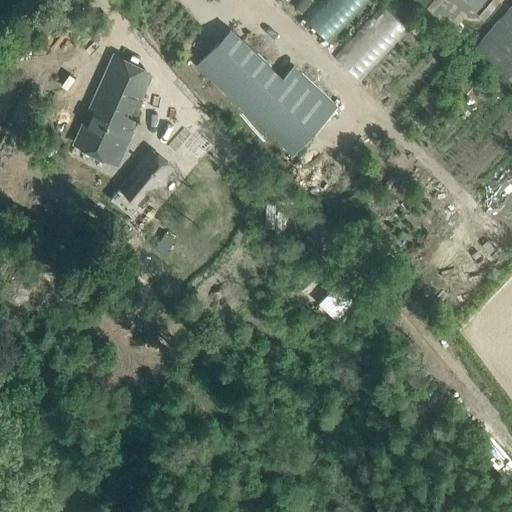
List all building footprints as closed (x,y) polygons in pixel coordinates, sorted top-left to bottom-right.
[(320,0),(307,13),(334,41),(374,0),(320,0)] [(388,2),(341,50),(368,76),(415,27),(388,2)] [(511,76),(511,3),(477,43),(511,76)] [(230,28),(196,64),(293,154),(338,106),(294,65),(282,78),(270,67),(272,66),(230,28)] [(76,143),(94,151),(118,161),(136,119),(137,119),(139,115),(128,111),(146,70),(115,56),(76,143)] [(140,207),(177,164),(152,142),(115,186),(140,207)] [(36,501),(47,511),(91,511),(58,479),(36,501)]
